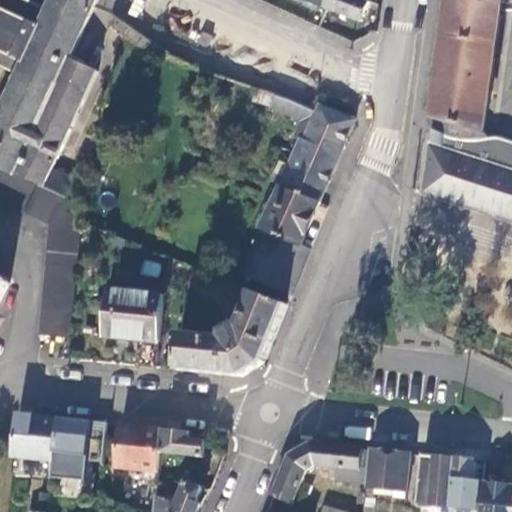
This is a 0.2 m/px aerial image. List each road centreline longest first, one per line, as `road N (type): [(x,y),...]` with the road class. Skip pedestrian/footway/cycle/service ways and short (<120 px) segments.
road 1 (residential): [(271,411),(376,163),(396,96)]
road 2 (residential): [(8,383),(271,411)]
road 3 (residential): [(271,411),(511,438)]
road 4 (residential): [(198,0),(396,96)]
